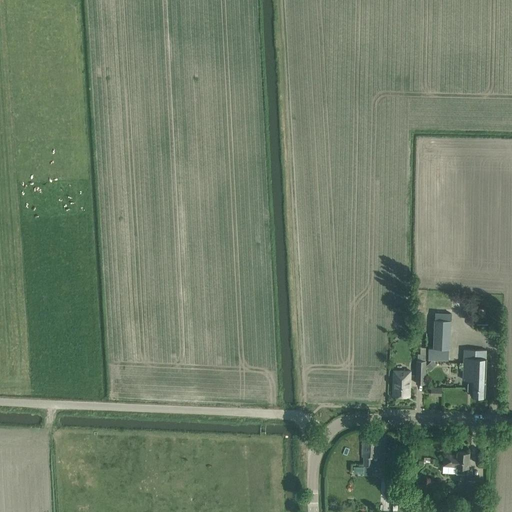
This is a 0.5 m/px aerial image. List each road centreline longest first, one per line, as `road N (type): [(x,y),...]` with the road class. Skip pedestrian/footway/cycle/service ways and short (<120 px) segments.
road 1 (unclassified): [(320,445),(295,416),(0,402)]
road 2 (residential): [(320,445),(334,427),(365,417),(511,423)]
